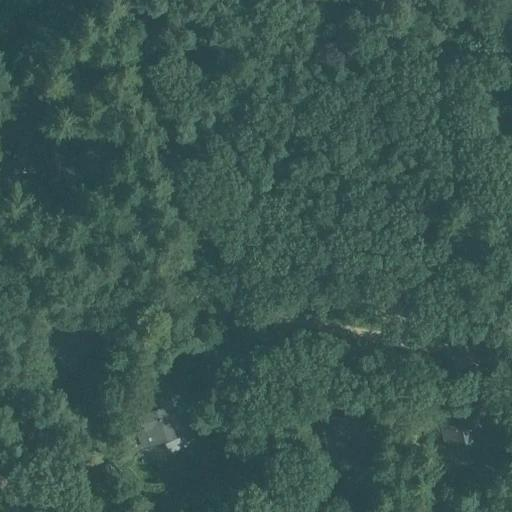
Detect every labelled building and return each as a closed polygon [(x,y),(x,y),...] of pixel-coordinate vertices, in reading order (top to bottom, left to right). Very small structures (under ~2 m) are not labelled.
[(18,115),(7,152),(17,155),(13,170),(25,173),(25,172),(43,178),(52,150),(28,142),(35,120),(18,115)] [(69,370),(92,347),(80,336),(79,337),(76,333),(78,332),(67,321),(55,332),(47,324),(30,341),(40,352),(45,346),(69,370)] [(112,416),(145,407),(140,389),(107,398),(112,416)] [(467,430),(479,428),(479,426),(490,423),(486,404),(462,410),(462,414),(440,419),(447,449),(470,443),(467,430)] [(148,415),(148,416),(136,420),(136,419),(128,421),(134,437),(142,434),(147,449),(175,439),(164,410),(148,415)] [(336,440),(341,463),(363,458),(353,414),(321,421),(325,442),(336,440)]
